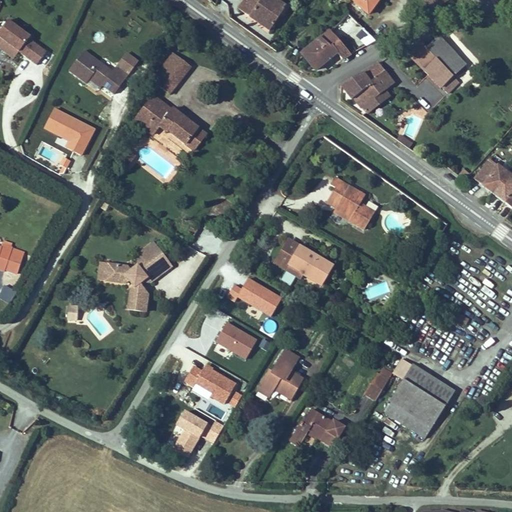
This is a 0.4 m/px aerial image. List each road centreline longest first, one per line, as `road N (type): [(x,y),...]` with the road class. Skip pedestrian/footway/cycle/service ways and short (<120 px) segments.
road 1 (residential): [(116,439),(172,471),(273,496),(511,496)]
road 2 (residential): [(116,439),(319,99)]
road 3 (primary): [(319,99),(511,240)]
road 4 (tertiary): [(315,96),(342,72),(453,20),(482,10),(511,12)]
road 5 (residential): [(0,370),(14,340),(44,320),(100,208)]
road 6 (unknown): [(100,208),(24,155),(20,125),(39,71)]
road 7 (primary): [(182,0),(315,96)]
road 8 (residential): [(0,377),(116,439)]
road 9 (unknown): [(287,154),(182,85)]
